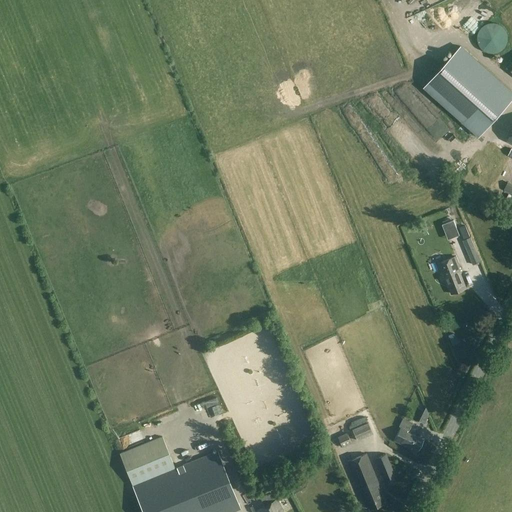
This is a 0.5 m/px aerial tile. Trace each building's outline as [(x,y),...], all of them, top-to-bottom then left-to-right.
[(484,26),(481,28),(479,30),(478,32),(478,35),(477,37),(477,40),(478,42),(479,45),(480,47),(482,49),(484,50),(485,51),(487,52),(490,53),(492,53),(495,53),(497,53),(499,52),(501,50),(503,49),(505,47),(506,45),(507,43),(508,40),(508,38),(508,35),(507,32),(506,30),(504,28),(502,26),(500,24),(497,23),(494,23),(491,23),(488,23),(486,24),(484,26)] [(480,135),(511,99),(511,91),(461,46),(425,85),(480,135)] [(395,124),(407,150),(417,145),(405,120),(395,124)] [(421,169),(433,164),(426,147),(414,151),(421,169)] [(460,234),(456,220),(446,223),(450,237),(460,234)] [(471,238),(463,241),(473,265),(481,262),(471,238)] [(443,279),(446,278),(452,294),(466,288),(460,272),(461,272),(456,257),(438,264),(443,279)] [(394,441),(411,449),(412,447),(418,450),(423,440),(408,432),(412,424),(402,419),(398,427),(400,428),(394,441)] [(368,423),(352,430),(357,441),(373,434),(368,423)] [(347,434),(338,438),(342,447),(351,443),(347,434)] [(119,453),(132,486),(142,511),(234,511),(240,510),(217,452),(175,468),(162,436),(119,453)] [(366,454),(347,462),(363,500),(365,499),(369,510),(385,503),(378,487),(379,486),(366,454)] [(384,481),(386,480),(393,477),(395,476),(385,454),(375,459),(384,481)] [(257,511),(283,511),(277,500),(257,511)]
